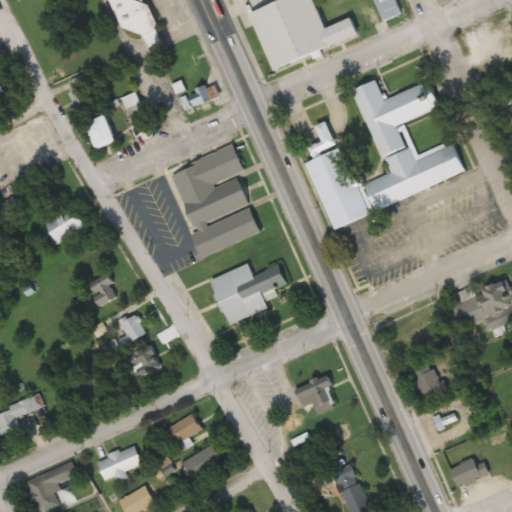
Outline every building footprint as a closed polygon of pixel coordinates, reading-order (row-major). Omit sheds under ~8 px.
[(285,0),(251,13),(273,70),(361,37),(354,18),(326,28),(315,0),(285,0)] [(0,101),(8,99),(2,78),(0,78),(0,101)] [(511,102),(511,81),(497,86),(503,105),(511,102)] [(309,162),(333,230),(370,217),(364,200),(373,197),(377,207),(466,175),(454,142),(411,157),(400,125),(432,113),(423,86),(384,99),(378,82),(356,90),(387,175),(358,186),(345,149),(309,162)] [(124,99),(128,109),(141,103),(137,93),(124,99)] [(118,145),(110,116),(89,122),(97,151),(118,145)] [(338,146),(327,123),(317,127),(323,141),(310,147),(314,156),(338,146)] [(170,175),(206,256),(262,231),(250,204),(254,202),(246,184),(230,191),(225,180),(246,171),(235,146),(170,175)] [(48,234),(56,247),(90,227),(76,204),(47,222),(52,231),(48,234)] [(229,326),(270,310),(263,293),(289,283),(282,265),(255,276),(250,265),(211,280),(229,326)] [(94,283),(103,301),(120,292),(111,274),(94,283)] [(461,298),(469,325),(486,320),(489,331),(511,324),(511,287),(511,284),(461,298)] [(146,338),(140,316),(112,324),(119,346),(146,338)] [(395,334),(404,354),(441,337),(432,317),(395,334)] [(145,379),(163,364),(148,345),(130,359),(145,379)] [(448,392),(433,360),(410,371),(424,403),(448,392)] [(304,408),(314,404),(318,415),(335,408),(328,389),(335,386),(331,376),(297,388),(304,408)] [(0,413),(0,436),(23,429),(19,416),(37,410),(34,402),(0,413)] [(170,429),(179,445),(204,430),(194,414),(170,429)] [(224,460),(213,444),(185,465),(196,481),(224,460)] [(106,481),(116,477),(119,484),(129,480),(126,471),(144,464),(138,447),(98,461),(106,481)] [(171,463),(164,452),(157,456),(163,467),(171,463)] [(485,463),(479,466),(475,459),(451,470),(459,487),(490,473),(485,463)] [(46,511),(63,506),(55,484),(78,476),(74,463),(28,479),(39,511),(46,511)] [(336,472),(350,511),(371,511),(354,465),(336,472)] [(126,511),(142,511),(158,503),(148,486),(121,501),(126,511)]
